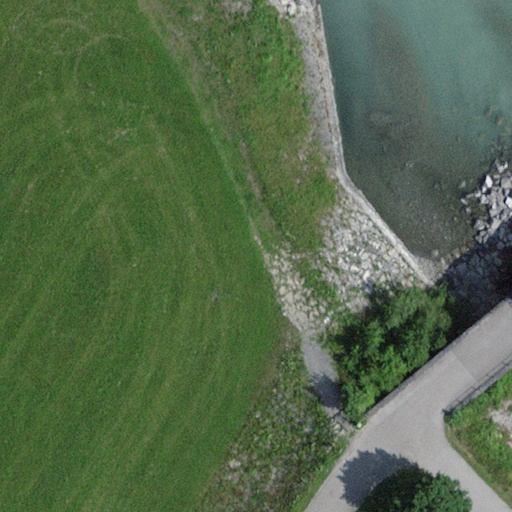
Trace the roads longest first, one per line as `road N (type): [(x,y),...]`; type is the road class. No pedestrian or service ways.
road 1 (track): [(336,511),(413,419),(511,335)]
road 2 (track): [(413,419),(505,511)]
